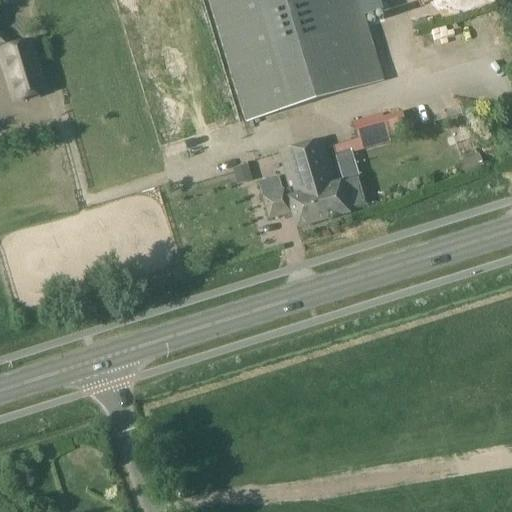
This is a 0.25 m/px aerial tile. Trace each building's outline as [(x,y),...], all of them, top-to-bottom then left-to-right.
[(357,0),(208,0),(245,123),(382,81),(357,0)] [(377,0),(357,0),(363,18),(381,12),(377,0)] [(403,0),(407,14),(447,4),(445,0),(403,0)] [(29,43),(14,48),(0,51),(0,58),(13,102),(44,93),(29,43)] [(382,116),(350,125),(355,140),(357,140),(361,153),(390,143),(382,116)] [(322,142),(278,155),(289,190),(291,199),(287,200),(291,213),(291,214),(296,230),(315,224),(348,214),(348,213),(339,183),(335,184),(322,142)] [(247,167),(232,170),(235,181),(236,186),(251,182),(250,178),(247,167)] [(278,178),(258,184),(262,198),(261,198),(268,220),(268,221),(282,217),(291,214),(291,213),(287,200),(291,199),(289,190),(282,192),(278,178)] [(195,250),(174,252),(176,269),(197,266),(195,250)]
